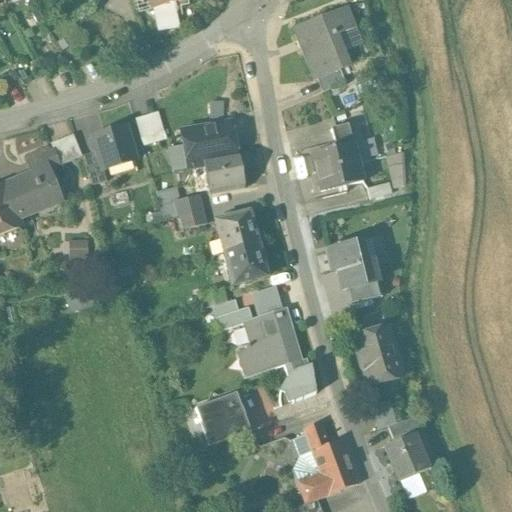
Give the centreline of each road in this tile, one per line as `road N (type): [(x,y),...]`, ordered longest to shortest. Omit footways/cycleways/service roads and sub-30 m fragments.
road 1 (residential): [(386,511),(322,343),(262,83),(256,11)]
road 2 (unclassified): [(256,11),(132,86),(0,120)]
